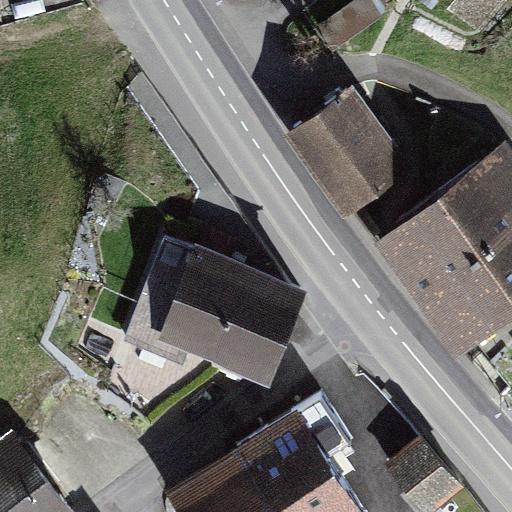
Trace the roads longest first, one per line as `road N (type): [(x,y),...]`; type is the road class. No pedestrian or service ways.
road 1 (tertiary): [(511,469),(385,321),(166,0)]
road 2 (track): [(114,511),(385,321)]
